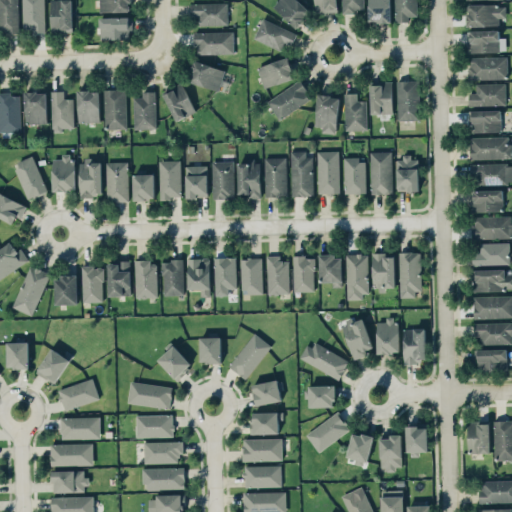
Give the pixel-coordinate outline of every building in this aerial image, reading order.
[(0,0),(0,32),(18,32),(17,0),(0,0)] [(45,31),(44,0),(22,0),(23,32),(45,31)] [(73,31),(71,0),(50,0),(51,32),(73,31)] [(99,0),(100,11),(131,11),(130,0),(99,0)] [(296,27),(311,11),(298,0),(277,0),(273,6),(296,27)] [(336,0),(314,0),(317,13),(338,10),(336,0)] [(341,0),(342,12),(364,11),(363,0),(341,0)] [(367,0),(368,22),(391,21),(390,0),(367,0)] [(416,0),(394,0),(395,21),(408,21),(408,16),(417,15),(416,0)] [(228,24),(227,2),(190,3),(190,16),(199,16),(199,24),(228,24)] [(499,25),(498,18),(506,17),(505,4),(467,5),(467,26),(499,25)] [(131,17),(100,17),(100,39),(131,38),(131,17)] [(297,33),(263,18),(254,37),(288,52),(297,33)] [(506,37),(499,37),(499,30),(467,30),(467,52),(506,51),(506,37)] [(234,53),(234,31),(194,32),(194,46),(197,46),(197,53),(234,53)] [(507,56),(469,56),(469,79),(507,78),(507,56)] [(262,86),(294,80),(290,58),(258,64),(262,86)] [(225,70),(195,59),(188,80),(218,90),(225,70)] [(267,101),(279,119),(311,97),(299,79),(267,101)] [(397,80),(398,120),(420,119),(419,80),(397,80)] [(370,82),(371,113),(393,113),(392,82),(370,82)] [(469,105),(505,105),(505,83),(476,83),(476,93),(468,93),(469,105)] [(195,112),(184,84),(164,91),(175,120),(195,112)] [(103,89),(104,128),(126,128),(125,88),(103,89)] [(73,98),(64,98),(64,90),(51,91),(52,132),(62,131),(62,127),(74,127),(73,98)] [(77,90),(78,122),(100,121),(99,90),(77,90)] [(133,97),(134,129),(156,128),(155,90),(141,91),(141,96),(133,97)] [(47,123),(46,91),(24,92),(25,123),(47,123)] [(0,131),(21,131),(19,92),(0,92),(0,131)] [(357,92),(344,93),(345,130),(367,129),(366,100),(357,100),(357,92)] [(340,96),(318,94),(314,125),(322,126),(321,132),(335,133),(340,96)] [(470,132),(501,132),(501,109),(470,110),(470,132)] [(470,159),(510,158),(510,135),(470,136),(470,159)] [(312,195),(311,150),(290,151),(292,196),(312,195)] [(339,193),(339,150),(317,150),(318,193),(339,193)] [(371,194),(392,193),(391,151),(370,151),(371,194)] [(74,153),(62,153),(62,159),(53,159),(53,190),(74,190),(74,153)] [(15,161),(27,199),(46,192),(34,155),(15,161)] [(264,157),(265,197),(287,196),(286,156),(264,157)] [(397,157),(397,191),(419,190),(418,156),(397,157)] [(79,159),(80,196),(102,195),(102,161),(93,161),(93,159),(79,159)] [(160,198),(181,197),(180,159),(159,160),(160,198)] [(234,198),(233,160),(212,161),(212,198),(234,198)] [(260,160),(237,161),(239,194),(247,193),(247,198),(261,197),(260,160)] [(128,161),(106,161),(107,201),(128,200),(128,161)] [(511,162),(471,164),(471,177),(476,177),(476,184),(511,183),(511,162)] [(185,165),(186,197),(208,197),(207,165),(185,165)] [(155,199),(154,173),(133,174),(133,199),(155,199)] [(503,189),(471,189),(471,212),(503,211),(503,189)] [(25,204),(0,192),(0,216),(16,224),(25,204)] [(473,216),(473,237),(511,236),(511,222),(510,223),(510,215),(473,216)] [(0,278),(29,260),(20,246),(15,249),(11,242),(0,248),(0,278)] [(472,252),(473,265),(510,264),(509,242),(480,242),(480,252),(472,252)] [(372,252),(373,289),(395,289),(394,251),(372,252)] [(399,252),(400,297),(415,296),(415,290),(422,290),(421,251),(399,252)] [(346,253),(347,297),(368,297),(368,253),(346,253)] [(342,286),(342,254),(319,255),(320,282),(332,281),(332,286),(342,286)] [(288,260),(280,260),(280,255),(267,255),(267,293),(289,293),(288,260)] [(235,256),(214,257),(215,295),(228,295),(228,288),(236,288),(235,256)] [(315,290),(314,256),(293,256),(294,291),(315,290)] [(188,257),(187,288),(201,289),(200,295),(210,295),(210,258),(188,257)] [(262,257),(241,257),(241,294),(262,293),(262,257)] [(135,298),(157,297),(156,259),(134,260),(135,298)] [(163,295),(184,294),(183,259),(162,260),(163,295)] [(130,261),(108,261),(109,295),(131,295),(130,261)] [(83,301),(103,301),(103,268),(94,268),(94,264),(82,265),(83,301)] [(32,315),(51,274),(31,265),(12,306),(32,315)] [(511,269),(473,270),(474,291),(511,290),(511,269)] [(54,276),(56,304),(78,303),(77,275),(54,276)] [(511,294),(473,296),(474,318),(511,316),(511,294)] [(363,318),(350,322),(342,324),(353,357),(373,350),(363,318)] [(376,319),(377,353),(399,352),(397,318),(376,319)] [(480,344),(511,343),(511,335),(511,334),(511,321),(474,322),(475,335),(480,335),(480,344)] [(425,327),(403,328),(404,362),(426,361),(425,327)] [(271,344),(253,332),(229,366),(247,379),(271,344)] [(200,362),(221,362),(221,336),(199,336),(200,362)] [(349,360),(312,339),(301,358),(338,379),(349,360)] [(28,341),(7,342),(7,368),(29,367),(28,341)] [(193,365),(174,345),(158,359),(177,380),(193,365)] [(36,371),(54,383),(71,358),(53,346),(36,371)] [(507,348),(476,349),(476,371),(507,370),(507,348)] [(99,398),(93,377),(58,389),(64,410),(99,398)] [(284,400),(279,379),(252,384),(256,405),(284,400)] [(128,403),(170,407),(172,385),(130,381),(128,403)] [(335,385),(306,385),(306,398),(309,398),(309,407),(335,406),(335,385)] [(306,434),(319,452),(351,428),(337,410),(306,434)] [(279,419),(283,419),(283,411),(251,412),(251,433),(279,433),(279,419)] [(136,415),(136,437),(173,436),(172,414),(136,415)] [(100,416),(60,416),(61,438),(100,438),(100,416)] [(511,419),(494,420),(495,459),(511,459),(511,419)] [(468,453),(490,452),(489,422),(468,422),(468,453)] [(427,453),(427,424),(406,424),(407,453),(427,453)] [(373,436),(353,431),(347,456),(355,458),(354,463),(366,466),(373,436)] [(380,438),(380,469),(402,469),(401,434),(389,434),(389,438),(380,438)] [(243,461),(282,460),(282,437),(243,438),(243,461)] [(144,441),(144,463),(182,462),(181,440),(144,441)] [(51,465),(93,464),(93,442),(50,443),(51,465)] [(281,465),(244,465),(244,487),(281,486),(281,465)] [(143,467),(144,489),(185,488),(184,466),(143,467)] [(86,469),(52,470),(52,492),(86,492),(86,469)] [(511,479),(479,480),(479,503),(511,501),(511,479)] [(349,511),(373,511),(361,486),(342,495),(349,511)] [(403,511),(403,489),(381,490),(381,511),(403,511)] [(244,492),(244,511),(286,511),(286,491),(244,492)] [(93,511),(93,495),(51,496),(51,511),(93,511)] [(184,511),(184,495),(148,495),(148,511),(184,511)]
